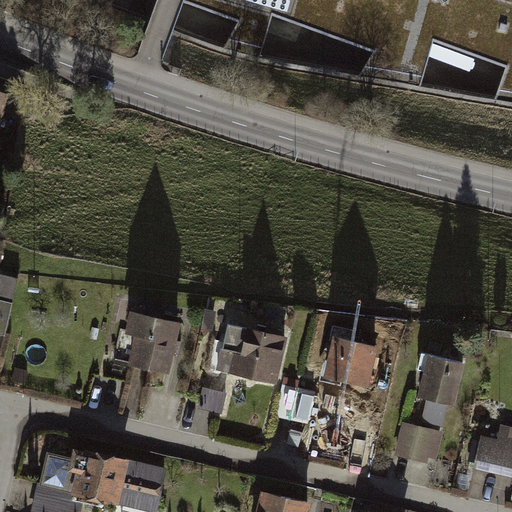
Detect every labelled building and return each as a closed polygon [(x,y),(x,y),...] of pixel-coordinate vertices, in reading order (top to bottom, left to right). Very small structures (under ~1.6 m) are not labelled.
[(511,0),(181,0),(239,21),(241,22),(247,5),(274,15),(374,51),(376,52),(381,39),(404,48),(410,31),(435,40),(507,67),(509,67),(511,58),(511,0)] [(241,22),(239,21),(229,48),(261,57),(274,15),(247,5),(241,22)] [(422,85),(435,40),(410,31),(404,48),(381,39),(376,52),(374,51),(361,75),(422,85)] [(511,58),(509,67),(507,67),(496,99),(511,101),(511,58)] [(0,131),(11,97),(0,93),(0,131)] [(15,304),(0,300),(0,334),(8,336),(15,304)] [(183,325),(137,315),(132,335),(143,337),(136,366),(172,374),(183,325)] [(289,338),(231,325),(221,371),(279,384),(289,338)] [(383,348),(339,338),(329,379),(373,390),(383,348)] [(480,363),(439,351),(425,399),(467,411),(480,363)] [(316,393),(286,386),(279,417),(310,423),(316,393)] [(228,396),(205,391),(201,408),(224,414),(228,396)] [(446,429),(413,421),(405,451),(439,459),(446,429)] [(511,473),(511,427),(494,423),(484,467),(511,473)] [(155,511),(165,470),(79,450),(76,463),(51,457),(38,511),(83,511),(88,495),(155,511)] [(323,511),(325,507),(279,495),(274,511),(323,511)]
